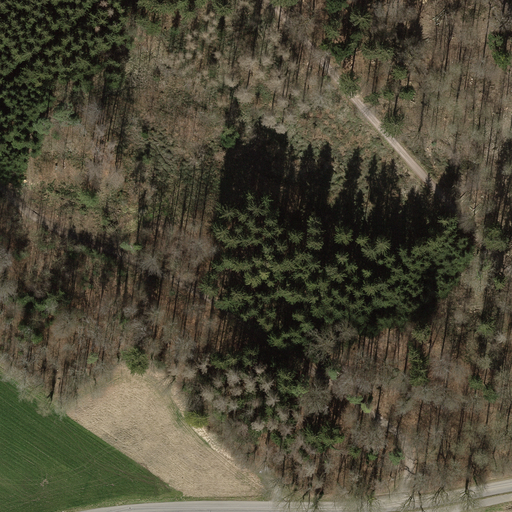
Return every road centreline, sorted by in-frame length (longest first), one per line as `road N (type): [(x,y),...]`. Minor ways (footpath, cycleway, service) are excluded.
road 1 (track): [(407,505),(405,456),(387,418),(163,274),(34,217),(0,187)]
road 2 (track): [(511,269),(470,231),(272,0)]
road 3 (tertiary): [(511,487),(407,505),(226,511)]
